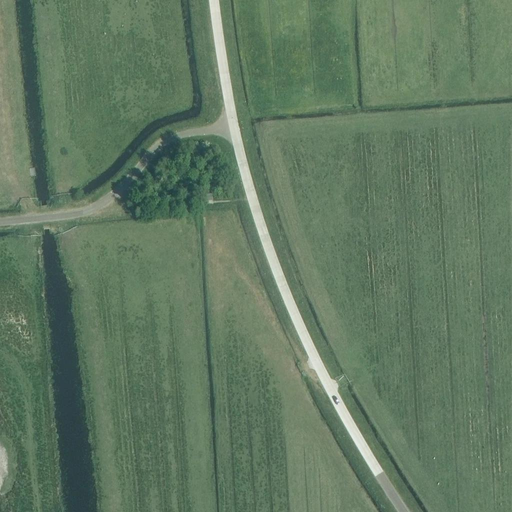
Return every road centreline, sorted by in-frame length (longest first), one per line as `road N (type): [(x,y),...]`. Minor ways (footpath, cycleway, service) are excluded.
road 1 (tertiary): [(233,127),(261,229),(315,361),(402,511)]
road 2 (unclassified): [(0,222),(90,209),(125,185),(158,146),(233,127)]
road 3 (tertiary): [(233,127),(215,0)]
